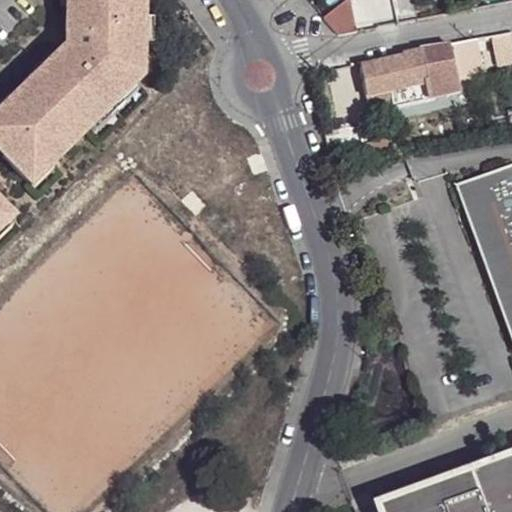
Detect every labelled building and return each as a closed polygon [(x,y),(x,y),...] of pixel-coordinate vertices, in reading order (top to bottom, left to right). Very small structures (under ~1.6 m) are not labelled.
[(70,0),(70,5),(67,5),(65,34),(71,34),(70,46),(71,46),(64,52),(53,62),(31,81),(28,79),(27,79),(7,97),(7,98),(9,100),(0,108),(0,136),(6,143),(0,147),(0,157),(18,179),(38,161),(41,166),(42,165),(84,128),(82,126),(104,106),(127,85),(133,81),(135,47),(136,33),(141,34),(142,22),(143,0),(70,0)] [(323,23),(328,29),(337,38),(356,34),(354,23),(350,5),(323,23)] [(152,23),(142,22),(141,34),(136,33),(135,47),(150,48),(152,23)] [(476,41),(449,47),(452,61),(468,58),(478,56),(478,52),(476,41)] [(449,47),(435,48),(438,63),(452,61),(449,47)] [(419,51),(423,69),(439,67),(438,63),(435,48),(419,51)] [(494,49),(478,52),(478,56),(482,72),(496,69),(494,49)] [(402,59),(391,62),(359,71),(365,99),(427,86),(423,69),(419,51),(401,55),(402,59)] [(24,75),(27,79),(28,79),(31,81),(53,62),(47,55),(24,75)] [(478,56),(468,58),(472,74),(482,72),(478,56)] [(134,93),(127,85),(104,106),(82,126),(84,128),(88,134),(111,113),(134,93)] [(391,105),(424,103),(423,92),(391,94),(391,105)] [(0,95),(0,108),(9,100),(7,98),(7,97),(4,93),(0,95)] [(374,129),(357,132),(363,156),(363,160),(381,158),(377,139),(374,129)] [(363,156),(357,132),(343,136),(348,158),(363,156)] [(387,138),(377,139),(381,158),(392,157),(387,138)] [(38,161),(18,179),(25,186),(45,168),(42,165),(41,166),(38,161)] [(351,164),(334,171),(338,181),(355,174),(351,164)] [(511,172),(459,193),(511,329),(511,172)] [(72,186),(80,182),(78,177),(69,181),(72,186)] [(511,511),(511,459),(375,510),(376,511),(511,511)]
